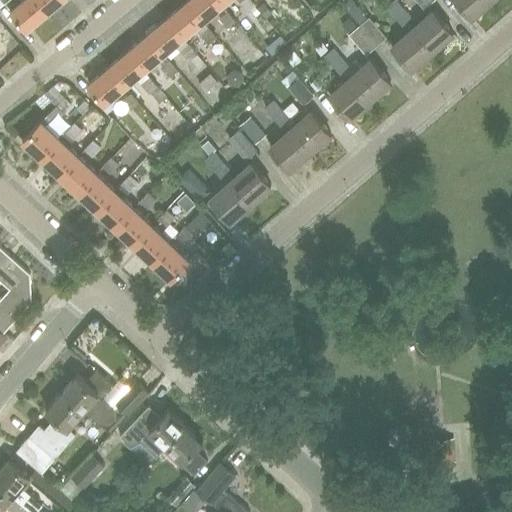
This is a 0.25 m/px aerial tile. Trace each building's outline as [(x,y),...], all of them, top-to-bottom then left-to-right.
[(27,28),(46,11),(36,0),(0,0),(0,5),(4,1),(10,9),(27,28)] [(36,0),(46,11),(59,0),(36,0)] [(217,35),(203,20),(186,0),(167,16),(184,36),(194,28),(208,43),(217,35)] [(222,4),(219,0),(186,0),(203,20),(222,4)] [(255,3),(252,0),(219,0),(222,4),(226,0),(236,0),(246,11),(255,3)] [(412,17),(397,0),(391,0),(390,1),(407,20),(412,17)] [(457,0),(470,14),(486,0),(457,0)] [(402,24),(407,20),(390,1),(386,5),(402,24)] [(413,26),(431,47),(452,29),(434,9),(413,26)] [(235,20),(227,10),(218,17),(226,27),(235,20)] [(368,15),(358,24),(376,45),(386,36),(368,15)] [(167,16),(147,33),(164,53),(174,45),(179,50),(189,42),(184,36),(167,16)] [(358,24),(348,33),(365,54),(376,45),(358,24)] [(411,65),(431,47),(413,26),(393,44),(411,65)] [(164,53),(147,33),(128,49),(145,69),(155,60),(160,66),(169,59),(164,53)] [(189,42),(179,50),(187,60),(197,52),(189,42)] [(346,70),(351,75),(369,96),(390,78),(372,57),(361,67),(355,60),(348,65),(333,47),(329,50),(346,70)] [(128,49),(109,66),(125,85),(135,77),(140,83),(150,75),(145,69),(128,49)] [(341,73),(346,70),(329,50),(324,53),(341,73)] [(169,59),(160,66),(169,76),(169,75),(177,69),(169,59)] [(125,85),(109,66),(89,82),(106,102),(125,85)] [(150,75),(140,83),(148,93),(149,92),(159,102),(166,96),(150,75)] [(348,115),(369,96),(351,75),(330,93),(348,115)] [(316,96),(300,77),(289,87),(306,106),(316,96)] [(129,92),(122,99),(130,108),(130,109),(138,102),(129,92)] [(290,117),(274,98),(269,102),(285,120),(290,117)] [(285,120),(269,102),(264,105),(280,124),(285,120)] [(22,138),(41,156),(60,136),(52,130),(60,123),(56,120),(64,112),(56,103),(41,119),(22,138)] [(292,127),(310,148),(330,130),(312,109),(292,127)] [(266,134),(250,115),(239,124),(255,143),(266,134)] [(74,138),(83,129),(74,121),(65,130),(74,138)] [(289,166),(310,148),(292,127),(271,145),(289,166)] [(255,148),(239,129),(228,139),(244,157),(255,148)] [(60,136),(41,156),(60,173),(78,154),(60,136)] [(102,147),(92,138),(83,147),(92,156),(102,147)] [(231,169),(214,149),(209,153),(226,172),(231,169)] [(226,172),(209,153),(204,157),(222,176),(226,172)] [(60,173),(79,191),(97,171),(96,170),(78,154),(60,173)] [(119,163),(110,154),(101,164),(110,173),(119,163)] [(232,179),(250,201),(271,183),(253,161),(232,179)] [(189,167),(178,176),(194,194),(205,185),(189,167)] [(79,191),(97,208),(115,188),(97,171),(79,191)] [(129,172),(120,181),(121,182),(129,190),(138,181),(129,172)] [(250,201),(232,179),(211,196),(230,218),(250,201)] [(121,182),(115,188),(123,196),(124,196),(129,190),(121,182)] [(115,188),(97,208),(116,225),(134,206),(124,196),(123,196),(115,188)] [(148,208),(157,198),(148,190),(139,199),(148,208)] [(134,243),(153,223),(134,206),(116,225),(134,243)] [(165,226),(175,216),(166,207),(157,217),(165,226)] [(134,243),(153,260),(171,240),(153,223),(134,243)] [(184,241),(193,232),(184,224),(176,234),(184,241)] [(171,240),(153,260),(172,278),(177,272),(190,284),(210,262),(196,250),(189,257),(171,240)] [(0,278),(9,287),(31,287),(30,272),(0,244),(0,278)] [(9,287),(0,296),(0,328),(3,332),(32,300),(31,287),(9,287)] [(115,383),(111,379),(97,367),(86,380),(77,373),(62,391),(83,409),(84,408),(95,418),(102,420),(110,421),(115,415),(115,408),(112,402),(104,395),(115,383)] [(128,413),(149,391),(137,379),(116,402),(128,413)] [(68,425),(83,409),(62,391),(46,408),(55,416),(44,428),(64,446),(76,432),(68,425)] [(140,439),(156,454),(186,423),(169,407),(161,415),(149,403),(120,434),(131,444),(140,439)] [(511,415),(494,410),(488,431),(505,436),(511,415)] [(157,455),(167,444),(183,459),(182,460),(195,472),(208,459),(196,447),(203,439),(186,423),(156,454),(157,455)] [(28,434),(15,449),(41,472),(54,457),(28,434)] [(400,465),(456,460),(455,437),(431,438),(432,443),(399,445),(400,465)] [(71,474),(83,487),(105,464),(93,451),(71,474)] [(0,482),(14,495),(33,511),(34,511),(42,503),(22,486),(31,475),(9,456),(0,467),(0,482)] [(225,511),(248,511),(251,510),(224,487),(236,473),(221,460),(196,489),(211,502),(212,500),(225,511)] [(177,506),(196,485),(186,476),(166,496),(177,506)] [(33,511),(14,495),(0,482),(0,511),(5,506),(12,511),(33,511)] [(74,501),(54,484),(45,494),(65,511),(74,501)]
